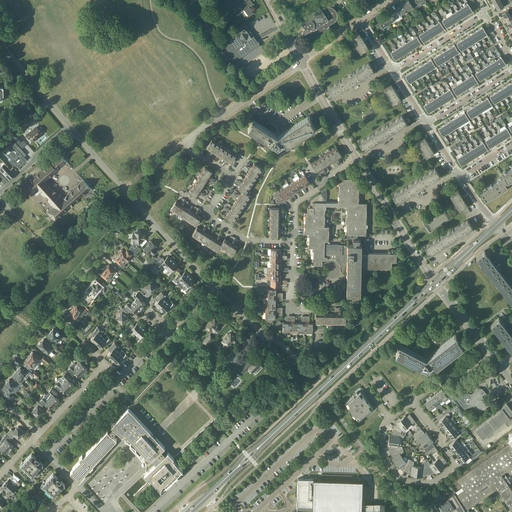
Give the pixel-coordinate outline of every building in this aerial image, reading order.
[(228,0),(227,2),(229,5),(230,4),(234,10),(233,11),(236,15),(244,9),(249,16),(253,13),(252,11),(253,11),(252,10),(251,11),(248,6),(253,3),(250,0),(248,0),(245,2),(243,3),(243,4),(241,5),(237,0),(228,0)] [(408,0),(402,4),(407,11),(413,7),(415,10),(418,8),(413,0),(410,2),(408,0)] [(501,1),(494,4),(497,10),(506,5),(505,2),(502,3),(501,1)] [(463,7),(467,14),(472,11),(468,4),(467,3),(466,3),(467,5),(463,7)] [(397,10),(395,12),(400,19),(402,18),(401,15),(407,11),(402,4),(395,8),(397,10)] [(324,7),(323,7),(322,5),(305,17),(306,19),(301,22),(306,28),(302,30),(303,31),(303,32),(302,32),(302,33),(302,34),(302,35),(303,35),(303,36),(304,36),(305,36),(306,36),(307,37),(308,36),(310,39),(315,35),(317,37),(331,28),(329,25),(332,23),(332,21),(332,20),(333,19),(334,18),(334,17),(335,16),(335,15),(335,14),(335,13),(334,13),(334,12),(334,11),(333,10),(332,9),(331,9),(331,8),(330,8),(331,6),(330,6),(329,6),(328,6),(327,6),(326,6),(325,6),(324,6),(324,7)] [(462,8),(458,11),(462,17),(467,14),(463,7),(462,6),(461,6),(462,8)] [(511,10),(511,8),(502,13),(504,18),(511,13),(511,10)] [(462,17),(458,11),(453,14),(457,20),(462,17)] [(209,12),(204,15),(207,21),(213,17),(209,12)] [(400,19),(395,12),(392,14),(391,12),(384,16),(389,23),(395,19),(397,21),(400,19)] [(452,24),(457,20),(452,12),(451,13),(452,14),(447,17),(452,24)] [(389,23),(384,16),(378,20),(379,22),(377,24),(382,32),(385,30),(383,27),(389,23)] [(452,24),(447,17),(447,16),(446,16),(447,17),(442,20),(446,27),(452,24)] [(435,25),(439,32),(444,28),(440,22),(439,21),(438,21),(439,22),(435,25)] [(434,26),(430,28),(434,35),(439,32),(435,25),(434,24),(433,24),(434,26)] [(260,45),(246,25),(228,37),(230,39),(223,44),(239,67),(265,50),(261,45),(260,45)] [(434,35),(430,28),(429,27),(428,27),(429,29),(424,32),(429,38),(434,35)] [(482,37),(487,34),(483,27),(477,31),(481,37),(482,39),(483,38),(482,37)] [(429,38),(424,32),(424,30),(423,30),(424,32),(419,35),(423,41),(429,38)] [(481,37),(477,31),(472,34),(476,40),(477,42),(478,41),(477,40),(481,37)] [(363,40),(363,39),(361,37),(359,33),(351,38),(360,53),(368,48),(366,45),(366,44),(364,42),(363,40)] [(467,37),(471,44),(472,45),(473,45),(472,43),(476,40),(472,34),(467,37)] [(414,38),(411,40),(416,46),(421,43),(418,38),(418,37),(417,36),(416,35),(413,36),(414,38)] [(462,40),(466,47),(467,48),(468,48),(467,47),(471,44),(467,37),(462,40)] [(416,46),(411,40),(411,38),(410,39),(411,40),(406,43),(410,49),(416,46)] [(462,50),(466,47),(462,40),(457,44),(461,50),(462,51),(463,51),(462,50)] [(401,46),(405,53),(410,49),(406,43),(405,41),(405,42),(406,43),(401,46)] [(405,53),(401,46),(400,45),(401,46),(396,49),(400,56),(405,53)] [(454,54),(459,52),(455,45),(449,48),(454,55),(454,56),(455,56),(454,54)] [(400,56),(396,49),(395,48),(396,50),(391,53),(395,59),(400,56)] [(454,55),(449,48),(444,51),(448,58),(449,59),(450,59),(449,58),(453,55),(454,55)] [(439,55),(443,61),(444,63),(445,65),(446,64),(445,63),(450,60),(449,59),(448,58),(444,51),(439,55)] [(443,61),(439,55),(434,58),(438,65),(438,64),(439,66),(439,65),(439,64),(443,61)] [(501,57),(500,56),(499,56),(500,58),(496,60),(500,67),(505,63),(501,57)] [(500,67),(496,60),(495,59),(494,59),(495,61),(491,64),(495,70),(500,67)] [(431,60),(426,63),(430,69),(431,71),(431,70),(431,69),(435,66),(431,60)] [(325,89),(330,97),(374,70),(369,62),(325,89)] [(495,70),(491,64),(490,62),(489,62),(490,64),(486,67),(490,73),(495,70)] [(430,69),(426,63),(421,66),(425,73),(426,74),(425,72),(430,69)] [(481,70),(485,76),(490,73),(486,67),(485,65),(484,66),(485,67),(481,70)] [(425,73),(421,66),(416,69),(420,76),(421,77),(420,75),(425,73)] [(479,68),(478,68),(477,67),(478,68),(477,69),(478,71),(475,73),(479,80),(485,76),(481,70),(479,68)] [(420,76),(416,69),(411,73),(415,79),(416,80),(415,79),(420,76)] [(415,79),(411,73),(405,76),(409,82),(410,84),(411,84),(411,85),(412,85),(411,83),(413,82),(412,81),(415,79)] [(468,78),(472,85),(477,81),(473,75),(472,73),(471,74),(472,75),(468,78)] [(472,85),(468,78),(467,77),(466,77),(467,78),(463,81),(467,88),(472,85)] [(467,88),(463,81),(462,80),(461,80),(462,82),(458,84),(462,91),(467,88)] [(462,91),(458,84),(457,83),(456,83),(457,85),(452,88),(456,94),(462,91)] [(395,91),(396,91),(394,88),(393,88),(391,85),(383,90),(393,105),(401,100),(398,96),(399,96),(397,93),(395,91)] [(509,93),(505,87),(500,90),(504,96),(505,98),(506,98),(505,96),(509,93)] [(449,99),(454,96),(450,89),(449,88),(448,88),(449,90),(445,93),(449,99)] [(504,96),(500,90),(495,93),(499,100),(500,101),(501,101),(500,99),(504,96)] [(449,99),(445,93),(444,91),(443,92),(444,93),(440,96),(444,102),(449,99)] [(495,102),(499,100),(495,93),(490,97),(494,103),(495,104),(496,104),(495,102)] [(438,105),(444,102),(440,96),(439,94),(438,95),(439,96),(434,99),(438,105)] [(438,105),(434,99),(433,98),(434,99),(429,102),(433,109),(438,105)] [(482,101),(486,108),(487,109),(488,109),(487,107),(491,105),(492,104),(488,98),(482,101)] [(429,103),(424,106),(428,112),(433,109),(429,102),(428,101),(429,103)] [(486,108),(482,101),(477,104),(481,111),(482,112),(483,112),(482,111),(486,108)] [(481,111),(477,104),(472,108),(476,114),(477,116),(478,115),(477,114),(481,111)] [(472,117),(476,114),(472,108),(467,111),(471,117),(472,119),(473,118),(472,117)] [(459,116),(463,122),(464,124),(465,123),(464,122),(469,119),(465,112),(459,116)] [(359,142),(364,150),(407,123),(402,115),(359,142)] [(278,136),(252,119),(252,121),(250,120),(249,122),(251,124),(248,129),(271,144),(272,143),(278,147),(285,143),(287,146),(315,128),(311,120),(313,119),(311,116),(310,117),(310,116),(278,136)] [(463,122),(459,116),(454,119),(458,126),(459,127),(460,127),(459,125),(463,122)] [(458,126),(454,119),(449,122),(453,129),(454,130),(455,130),(454,128),(458,126)] [(449,132),(453,129),(449,122),(444,125),(448,132),(449,133),(449,132)] [(448,132),(444,125),(438,129),(443,135),(444,136),(444,135),(448,132)] [(501,131),(505,137),(510,134),(506,128),(505,126),(504,127),(505,128),(501,131)] [(29,133),(26,136),(29,138),(31,136),(35,140),(42,134),(36,127),(29,134),(29,133)] [(505,137),(501,131),(500,130),(499,130),(500,131),(496,134),(500,141),(505,137)] [(491,137),(495,144),(500,141),(496,134),(495,133),(494,133),(495,135),(491,137)] [(489,147),(495,144),(491,137),(490,136),(489,136),(490,138),(485,141),(489,147)] [(428,144),(429,144),(427,141),(425,138),(417,143),(426,158),(434,153),(432,149),(430,146),(428,144)] [(212,139),(207,147),(211,150),(210,151),(209,151),(207,153),(207,154),(209,155),(211,152),(212,152),(209,156),(212,158),(214,158),(215,155),(215,154),(215,152),(223,158),(223,159),(222,159),(221,159),(219,161),(220,162),(223,164),(225,161),(226,161),(224,165),(225,166),(226,166),(227,163),(227,162),(228,160),(232,163),(237,155),(212,139)] [(482,152),(487,149),(483,142),(482,141),(481,141),(482,143),(478,146),(482,152)] [(12,151),(8,154),(12,158),(10,160),(15,166),(16,165),(19,167),(22,164),(25,161),(21,157),(23,155),(18,150),(20,148),(15,142),(13,144),(9,148),(12,151)] [(473,149),(477,155),(482,152),(478,146),(477,144),(476,144),(477,146),(473,149)] [(337,147),(312,163),(317,172),(321,169),(322,170),(321,170),(322,171),(321,172),(323,174),(324,174),(325,173),(323,170),(324,169),(326,173),(329,171),(329,170),(328,167),(327,167),(326,167),(325,166),(334,161),(334,162),(334,163),(334,164),(335,166),(336,166),(339,164),(337,161),(338,160),(340,164),(342,163),(342,162),(340,160),(339,159),(339,160),(338,158),(342,156),(337,147)] [(468,152),(472,158),(477,155),(473,149),(472,147),(471,148),(472,149),(468,152)] [(463,155),(467,162),(472,158),(468,152),(467,150),(466,151),(467,152),(463,155)] [(50,162),(24,186),(32,194),(37,188),(44,196),(47,198),(54,191),(45,181),(58,170),(57,169),(66,161),(60,153),(56,156),(57,158),(51,163),(50,162)] [(467,162),(463,155),(462,154),(461,154),(462,155),(457,159),(461,165),(467,162)] [(239,175),(237,178),(241,181),(240,181),(237,179),(236,180),(236,182),(238,183),(239,183),(240,183),(240,182),(241,183),(238,187),(242,190),(240,194),(239,193),(239,192),(236,190),(235,190),(234,192),(238,194),(237,195),(234,192),(232,195),(232,197),(234,198),(235,198),(236,198),(236,197),(237,198),(232,206),(231,206),(231,205),(231,204),(228,202),(227,203),(225,206),(229,208),(228,209),(225,207),(224,208),(224,209),(226,210),(227,210),(228,210),(229,211),(226,215),(235,220),(251,195),(247,193),(263,168),(254,162),(252,167),(251,166),(251,165),(250,164),(248,163),(247,163),(246,164),(250,166),(249,167),(246,165),(244,168),(244,169),(246,171),(247,170),(248,171),(248,170),(249,171),(244,179),(243,178),(243,177),(240,175),(239,175)] [(2,165),(0,167),(0,179),(1,181),(4,178),(7,181),(12,176),(2,165)] [(205,166),(189,191),(197,197),(200,192),(201,193),(201,194),(201,195),(204,196),(205,196),(205,195),(202,192),(206,194),(208,191),(208,190),(205,188),(204,189),(204,188),(204,189),(203,188),(208,180),(209,181),(209,182),(212,184),(213,184),(215,181),(211,178),(212,177),(215,180),(216,178),(216,177),(213,176),(212,176),(211,176),(213,171),(205,166)] [(480,191),(485,200),(486,200),(507,187),(504,182),(506,181),(507,183),(507,182),(511,179),(511,167),(502,174),(502,173),(501,173),(503,176),(501,178),(480,191)] [(435,168),(392,195),(397,203),(440,176),(435,168)] [(304,221),(304,233),(308,233),(308,238),(309,238),(309,242),(308,242),(308,247),(312,247),(312,252),(313,252),(313,256),(312,256),(312,261),(315,261),(315,264),(322,264),(322,260),(327,260),(327,257),(324,257),(324,244),(327,244),(328,240),(329,240),(330,235),(329,235),(329,231),(330,231),(330,226),(325,226),(325,221),(324,221),(324,217),(326,217),(326,212),(325,212),(325,210),(326,210),(326,205),(338,205),(338,206),(346,206),(346,210),(347,210),(347,215),(346,215),(345,224),(347,224),(346,229),(345,229),(345,234),(367,234),(367,229),(366,229),(366,225),(367,225),(367,215),(366,215),(366,211),(367,211),(368,203),(359,203),(359,198),(358,198),(358,196),(360,196),(360,191),(359,191),(359,187),(360,187),(360,179),(355,179),(354,177),(354,178),(353,176),(351,172),(345,176),(345,178),(341,178),(341,181),(339,181),(338,186),(340,186),(340,191),(338,191),(338,196),(339,196),(339,198),(338,198),(338,203),(326,202),(324,202),(325,201),(326,201),(326,197),(327,197),(327,192),(326,192),(326,189),(321,192),(322,193),(311,200),(311,207),(308,207),(307,212),(304,212),(304,216),(305,216),(305,221),(304,221)] [(305,174),(300,177),(306,187),(308,186),(307,185),(310,183),(305,174)] [(300,177),(299,178),(298,175),(293,179),(294,181),(295,181),(300,189),(303,187),(304,188),(306,187),(300,177)] [(54,191),(47,198),(49,201),(54,207),(48,212),(56,220),(83,196),(84,197),(92,190),(84,180),(62,200),(54,191)] [(294,181),(290,184),(295,193),(297,192),(297,191),(300,189),(295,181),(294,181)] [(290,184),(285,187),(290,195),(292,194),(293,195),(295,193),(290,184)] [(285,188),(280,191),(286,200),(287,199),(287,198),(290,196),(290,195),(285,187),(284,187),(285,188)] [(286,200),(280,191),(274,194),(280,203),(283,201),(283,202),(286,200)] [(458,191),(450,196),(454,202),(455,204),(459,210),(459,211),(461,210),(467,205),(465,202),(464,203),(462,200),(463,199),(462,197),(460,198),(459,195),(460,194),(458,191)] [(176,201),(171,209),(196,225),(201,217),(197,214),(198,213),(199,213),(201,210),(201,209),(199,208),(197,212),(196,211),(198,208),(195,206),(194,206),(193,208),(193,210),(193,211),(184,206),(185,205),(186,205),(187,205),(188,202),(188,201),(185,199),(183,203),(182,202),(184,199),(183,198),(182,198),(180,200),(181,202),(180,203),(176,201)] [(286,232),(281,232),(281,231),(286,231),(286,230),(286,227),(285,226),(282,226),(281,227),(280,227),(280,218),(281,218),(282,218),(282,219),(285,219),(286,218),(286,215),(282,215),(282,214),(286,214),(286,213),(286,212),(285,211),(283,211),(282,212),(282,213),(280,213),(280,208),(271,208),(270,208),(270,237),(279,238),(279,237),(280,233),(281,233),(282,234),(285,234),(286,233),(286,232)] [(467,220),(424,247),(429,254),(431,253),(440,247),(446,244),(455,238),(460,235),(469,229),(472,227),(467,220)] [(236,238),(234,241),(233,241),(235,237),(232,235),(231,235),(229,238),(230,239),(229,241),(225,238),(222,242),(218,240),(219,238),(220,239),(220,238),(221,238),(222,236),(222,235),(219,233),(217,236),(216,236),(218,232),(217,231),(216,232),(214,234),(215,235),(214,235),(215,236),(214,237),(206,232),(207,230),(207,231),(208,230),(210,228),(210,227),(207,225),(204,229),(203,228),(206,224),(205,223),(203,224),(202,226),(202,227),(202,228),(202,229),(197,226),(192,235),(217,251),(220,246),(232,254),(238,246),(234,243),(234,242),(235,242),(236,242),(237,240),(237,239),(236,238)] [(135,240),(135,242),(136,242),(136,245),(137,245),(139,245),(142,241),(142,239),(145,239),(145,238),(144,235),(144,234),(142,234),(142,232),(140,232),(140,231),(137,231),(137,232),(135,232),(135,234),(133,235),(133,239),(133,240),(135,240)] [(152,240),(149,243),(148,242),(146,244),(147,245),(145,248),(150,253),(151,252),(153,254),(156,250),(154,248),(157,245),(154,243),(155,242),(153,240),(152,241),(152,240)] [(348,244),(340,244),(327,244),(324,244),(324,257),(327,257),(327,254),(336,254),(335,260),(338,262),(341,262),(343,265),(347,264),(347,295),(352,296),(352,299),(358,300),(358,296),(360,296),(361,266),(364,266),(364,268),(392,268),(392,262),(396,262),(396,253),(392,253),(392,250),(388,250),(388,253),(369,252),(368,252),(368,254),(361,254),(362,244),(348,244)] [(132,247),(131,246),(129,249),(130,250),(135,254),(140,249),(137,246),(134,249),(132,247)] [(119,252),(118,254),(128,262),(132,257),(122,249),(122,250),(121,249),(119,252)] [(484,251),(477,257),(511,302),(511,288),(489,259),(490,258),(488,256),(490,254),(489,252),(487,253),(484,251)] [(127,262),(128,262),(118,254),(117,255),(116,255),(115,257),(114,259),(121,265),(120,266),(121,267),(122,268),(123,268),(124,268),(125,267),(125,265),(127,262)] [(154,255),(148,262),(146,264),(148,266),(157,257),(154,255)] [(155,260),(157,262),(157,263),(161,267),(163,265),(166,267),(174,259),(171,257),(170,257),(168,255),(165,259),(164,260),(162,258),(161,258),(159,256),(155,260)] [(176,261),(174,259),(166,267),(168,270),(166,272),(170,276),(175,271),(173,269),(177,264),(175,262),(176,261)] [(106,267),(104,269),(113,277),(114,277),(113,276),(117,272),(109,265),(108,265),(106,267)] [(113,277),(104,269),(103,270),(101,272),(102,273),(101,274),(109,281),(110,281),(113,277)] [(180,286),(190,275),(188,273),(187,273),(185,271),(181,276),(178,274),(173,279),(178,283),(178,284),(180,286)] [(190,275),(180,286),(182,288),(183,288),(187,292),(192,287),(190,285),(194,280),(192,278),(192,277),(190,275)] [(103,282),(101,284),(98,281),(97,282),(95,280),(94,282),(93,282),(91,285),(91,286),(90,288),(96,293),(100,288),(102,290),(102,291),(106,291),(106,290),(107,290),(109,287),(103,282)] [(150,293),(152,293),(157,287),(153,283),(152,283),(149,283),(146,285),(144,283),(140,287),(145,292),(147,290),(150,293)] [(96,293),(90,288),(87,290),(84,293),(83,295),(85,297),(84,297),(89,301),(93,296),(95,298),(97,295),(96,293)] [(133,301),(142,309),(144,307),(143,305),(145,303),(141,299),(143,297),(137,292),(133,296),(136,299),(133,301)] [(158,309),(166,301),(163,298),(166,296),(161,292),(156,297),(159,299),(154,304),(157,306),(156,307),(158,309)] [(142,309),(133,301),(131,304),(129,302),(125,306),(130,311),(132,309),(136,313),(138,311),(140,311),(142,309)] [(166,301),(158,309),(160,311),(162,311),(164,313),(168,308),(170,310),(175,305),(171,301),(169,303),(166,301)] [(73,307),(81,314),(83,311),(82,310),(83,308),(77,302),(73,307)] [(89,302),(87,305),(92,309),(93,310),(95,307),(89,302)] [(81,314),(73,307),(68,312),(76,319),(81,314)] [(128,318),(128,317),(125,314),(127,312),(121,307),(118,311),(120,314),(118,316),(118,320),(122,324),(128,318)] [(316,313),(316,323),(346,324),(346,314),(341,313),(341,312),(342,311),(342,308),(342,307),(340,307),(340,312),(339,312),(339,307),(335,307),(335,308),(334,311),(335,312),(336,312),(336,313),(326,313),(326,312),(327,312),(327,311),(328,311),(328,308),(327,307),(323,307),(323,311),(322,311),(322,307),(321,307),(320,308),(320,310),(321,311),(321,313),(316,313)] [(263,310),(263,312),(266,312),(266,318),(268,318),(268,321),(273,321),(273,318),(275,318),(276,313),(277,313),(277,311),(266,310),(263,310)] [(213,316),(205,325),(211,330),(212,329),(214,331),(219,326),(218,325),(218,326),(216,325),(219,322),(219,321),(219,320),(219,319),(218,318),(217,318),(216,319),(213,316)] [(494,321),(491,324),(511,350),(511,336),(503,326),(504,325),(503,323),(505,321),(503,319),(501,321),(500,320),(499,318),(495,321),(494,321)] [(291,332),(291,321),(288,321),(288,322),(283,322),(283,332),(291,332)] [(135,334),(143,326),(141,324),(140,324),(137,322),(133,326),(131,324),(126,330),(130,334),(133,331),(135,334)] [(93,326),(89,323),(84,329),(88,332),(93,326)] [(143,326),(135,334),(138,336),(136,339),(140,343),(145,337),(143,335),(147,331),(145,329),(145,327),(143,326)] [(103,331),(102,331),(97,327),(92,332),(95,334),(90,339),(93,341),(92,342),(94,344),(105,333),(103,331)] [(63,340),(65,337),(62,335),(58,333),(59,332),(57,330),(57,331),(53,328),(48,334),(57,341),(59,338),(61,340),(63,340)] [(105,333),(94,344),(96,346),(98,346),(100,348),(104,343),(106,345),(111,340),(107,336),(105,338),(102,336),(105,333)] [(225,338),(223,341),(225,343),(222,346),(225,349),(233,342),(234,343),(238,339),(235,336),(234,336),(230,333),(228,335),(227,335),(225,336),(225,338)] [(463,346),(457,339),(460,337),(458,335),(456,336),(455,334),(426,357),(399,344),(398,345),(397,344),(395,347),(398,348),(395,354),(420,367),(421,366),(427,369),(433,364),(436,367),(463,346)] [(210,335),(203,342),(207,345),(214,338),(210,335)] [(38,346),(48,354),(54,348),(44,339),(41,343),(40,343),(38,344),(39,345),(38,346)] [(111,360),(119,352),(116,349),(119,347),(114,343),(109,348),(111,350),(107,354),(109,356),(109,358),(111,360)] [(55,349),(59,352),(62,355),(65,352),(57,346),(55,349)] [(121,349),(119,352),(111,360),(113,362),(115,361),(117,363),(121,359),(123,361),(128,356),(121,349)] [(30,354),(29,357),(37,364),(38,365),(40,363),(39,362),(41,359),(39,358),(40,357),(33,351),(33,352),(32,352),(30,354)] [(240,357),(234,353),(228,359),(233,364),(240,357)] [(76,365),(84,373),(87,370),(86,369),(87,368),(83,363),(85,361),(79,356),(76,360),(78,362),(76,365)] [(37,364),(29,357),(27,359),(26,358),(24,360),(25,361),(24,362),(31,367),(33,368),(37,364)] [(252,361),(251,362),(248,360),(240,369),(244,373),(249,367),(254,372),(256,369),(259,371),(262,367),(260,365),(262,363),(256,357),(253,361),(252,361)] [(227,361),(222,366),(225,370),(231,365),(227,361)] [(73,363),(71,365),(68,369),(73,374),(75,372),(76,373),(79,376),(80,375),(82,375),(84,373),(76,365),(73,363)] [(18,368),(16,370),(26,379),(29,375),(32,378),(34,375),(28,370),(26,372),(20,366),(18,369),(18,368)] [(26,379),(16,370),(14,373),(14,374),(12,376),(19,381),(23,377),(25,379),(26,379)] [(62,376),(59,378),(71,389),(73,386),(73,385),(74,384),(69,380),(71,378),(66,373),(62,376)] [(71,389),(59,378),(58,381),(54,385),(60,390),(62,388),(66,392),(67,391),(68,392),(71,389)] [(7,381),(5,383),(12,389),(16,385),(9,379),(7,382),(7,381)] [(12,389),(5,383),(3,386),(3,387),(1,388),(5,392),(4,393),(8,395),(7,397),(9,399),(11,397),(8,394),(12,389)] [(464,387),(453,396),(461,407),(465,404),(471,404),(471,405),(472,405),(476,406),(477,405),(477,406),(477,407),(478,407),(479,408),(478,408),(481,412),(489,406),(486,402),(485,403),(485,402),(485,401),(484,401),(483,400),(484,400),(482,397),(482,396),(484,394),(482,391),(482,388),(476,388),(476,390),(475,391),(471,394),(470,394),(469,393),(464,387)] [(48,397),(56,404),(59,402),(58,400),(59,399),(55,395),(57,393),(52,388),(48,392),(51,394),(48,397)] [(449,398),(448,397),(450,395),(446,390),(444,392),(442,389),(438,393),(443,400),(445,402),(449,398)] [(365,397),(360,391),(354,396),(354,395),(345,402),(350,408),(349,408),(353,414),(354,413),(358,419),(367,413),(374,408),(368,400),(367,401),(365,398),(365,397)] [(438,393),(433,396),(439,404),(443,400),(438,393)] [(433,396),(429,399),(435,407),(439,404),(433,396)] [(56,404),(48,397),(46,399),(43,397),(40,401),(45,406),(47,403),(52,408),(53,407),(54,407),(56,404)] [(42,406),(37,401),(34,398),(33,399),(36,402),(33,405),(36,407),(33,410),(34,410),(34,414),(33,414),(38,418),(43,412),(43,411),(40,408),(42,406)] [(435,407),(429,399),(425,403),(431,410),(435,407)] [(489,437),(488,434),(505,421),(508,425),(511,421),(511,410),(506,403),(501,407),(502,408),(475,429),(482,439),(486,436),(487,438),(489,437)] [(73,469),(70,472),(78,480),(79,481),(82,477),(81,477),(117,439),(114,436),(118,432),(122,436),(125,433),(138,448),(139,447),(142,451),(150,461),(151,460),(152,461),(152,462),(152,461),(154,463),(153,463),(154,464),(155,465),(144,474),(150,481),(150,480),(151,479),(154,483),(159,488),(163,482),(166,485),(177,475),(174,471),(182,469),(181,468),(180,467),(178,465),(175,462),(172,459),(173,458),(174,459),(174,458),(173,458),(171,456),(168,452),(167,453),(165,455),(161,450),(162,449),(163,449),(165,447),(164,446),(156,438),(152,435),(153,434),(152,433),(128,408),(126,410),(120,417),(111,426),(112,427),(111,428),(110,428),(107,431),(107,430),(105,433),(83,456),(82,455),(79,459),(80,460),(72,468),(73,469)] [(442,425),(450,419),(447,416),(449,415),(448,413),(439,421),(442,425)] [(406,415),(401,419),(407,427),(411,423),(412,424),(415,421),(410,414),(407,416),(408,417),(407,417),(405,415),(406,415)] [(395,426),(393,429),(405,435),(406,433),(403,429),(407,427),(401,419),(396,423),(398,425),(397,425),(396,425),(395,426)] [(453,423),(450,419),(442,425),(445,429),(453,423)] [(455,422),(453,423),(445,429),(449,434),(456,428),(454,425),(456,423),(455,422)] [(7,433),(13,438),(15,436),(18,438),(19,438),(25,432),(20,428),(16,429),(16,428),(14,431),(11,429),(7,433)] [(451,439),(452,438),(455,436),(460,432),(461,431),(460,429),(459,431),(456,428),(449,434),(450,435),(449,436),(451,439)] [(389,434),(389,440),(398,441),(399,437),(403,438),(405,435),(393,429),(391,431),(391,433),(392,433),(392,435),(390,434),(389,434)] [(422,443),(430,437),(426,432),(424,434),(423,433),(424,432),(422,430),(414,436),(417,440),(418,439),(422,443)] [(462,435),(460,432),(455,436),(457,438),(449,444),(452,449),(460,443),(457,438),(462,435)] [(6,439),(3,443),(10,450),(12,448),(13,449),(14,447),(14,446),(10,442),(12,440),(6,434),(4,436),(6,439)] [(430,437),(422,443),(425,447),(424,448),(427,452),(435,446),(433,444),(432,444),(431,443),(433,442),(430,437)] [(398,441),(389,440),(388,446),(390,446),(390,448),(389,448),(389,449),(390,452),(403,449),(402,446),(398,446),(398,441)] [(10,450),(3,443),(0,445),(0,444),(0,452),(2,450),(6,454),(8,454),(9,452),(8,452),(10,450)] [(463,447),(460,443),(452,449),(456,453),(463,447)] [(511,446),(509,443),(456,479),(464,490),(457,494),(468,509),(474,504),(494,490),(493,488),(496,487),(511,509),(511,508),(511,489),(509,485),(509,486),(508,484),(510,482),(507,478),(505,475),(503,476),(501,474),(511,466),(511,446)] [(463,447),(456,453),(459,457),(467,451),(463,447)] [(186,451),(184,448),(175,457),(177,459),(186,451)] [(404,452),(403,449),(390,452),(391,455),(392,457),(393,456),(393,457),(392,459),(391,459),(395,464),(403,458),(400,454),(404,452)] [(467,451),(459,457),(462,462),(470,456),(470,457),(471,456),(473,458),(478,455),(476,452),(472,455),(469,450),(467,451)] [(35,473),(44,464),(39,460),(41,458),(38,455),(36,457),(32,453),(23,462),(22,460),(19,463),(19,466),(22,469),(24,468),(25,469),(24,470),(27,473),(28,472),(29,473),(28,474),(31,477),(34,477),(37,474),(35,473)] [(438,458),(434,461),(440,469),(445,465),(444,465),(443,464),(444,463),(445,463),(447,462),(441,455),(438,457),(438,458)] [(406,461),(403,458),(395,464),(399,469),(399,468),(401,467),(402,468),(401,468),(402,470),(405,471),(411,460),(409,458),(406,461)] [(411,460),(405,471),(408,473),(409,473),(409,472),(411,472),(410,475),(416,476),(418,466),(413,465),(414,461),(411,460)] [(418,466),(416,476),(422,477),(423,476),(422,476),(423,474),(424,474),(424,475),(426,475),(429,474),(425,461),(425,462),(422,462),(422,466),(418,466)] [(440,469),(434,461),(430,464),(428,461),(427,461),(425,461),(429,474),(432,474),(433,472),(434,471),(435,473),(440,469)] [(37,474),(34,477),(41,484),(44,480),(45,482),(53,473),(44,464),(35,473),(37,474)] [(58,477),(53,473),(45,482),(44,480),(41,484),(41,487),(44,490),(45,488),(47,489),(46,490),(49,493),(50,492),(51,493),(49,495),(53,498),(56,498),(59,494),(57,493),(65,484),(61,480),(63,478),(60,475),(58,477)] [(361,511),(362,503),(362,490),(362,487),(363,480),(361,480),(359,480),(352,479),(352,475),(321,474),(321,478),(317,478),(314,478),(313,478),(313,479),(298,478),(297,498),(297,505),(296,511),(361,511)] [(12,475),(5,482),(14,490),(20,484),(12,475)] [(5,494),(8,497),(14,490),(5,482),(0,487),(0,489),(2,491),(5,488),(7,491),(5,494)] [(441,502),(436,505),(439,511),(462,511),(465,510),(467,509),(468,509),(457,494),(457,495),(456,496),(455,494),(441,502)] [(394,511),(395,511),(388,511),(387,511),(385,511),(385,510),(385,503),(377,503),(362,503),(361,511),(394,511)]
